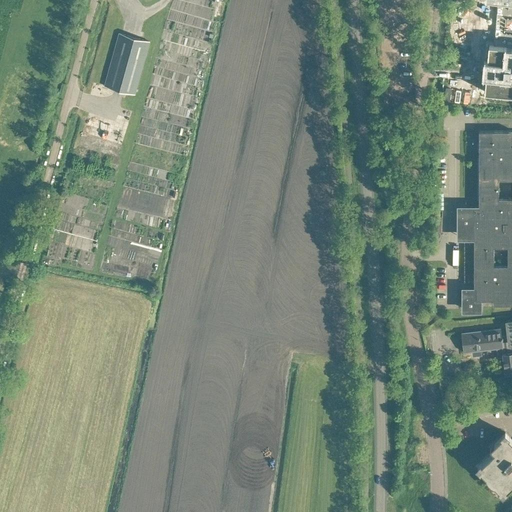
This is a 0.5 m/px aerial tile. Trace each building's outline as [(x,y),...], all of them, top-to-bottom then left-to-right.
[(484,59),(482,76),(486,76),(485,91),(492,92),(492,97),(511,99),(511,0),(485,0),(486,0),(497,1),(493,44),(489,44),(488,59),(484,59)] [(153,84),(149,101),(188,111),(208,36),(169,26),(166,36),(167,36),(154,84),(153,84)] [(135,94),(149,41),(119,33),(105,85),(135,94)] [(480,310),(480,299),(493,299),(493,303),(511,303),(511,130),(479,130),(479,205),(474,205),(474,210),(457,210),(457,229),(474,229),(474,291),(461,291),(461,310),(480,310)] [(511,342),(511,320),(507,322),(509,334),(501,335),(500,327),(461,331),(464,351),(475,350),(475,352),(480,352),(480,350),(502,347),(503,352),(502,352),(504,373),(511,372),(511,351),(510,342),(511,342)] [(511,438),(505,431),(490,446),(494,450),(477,466),(503,492),(511,483),(511,438)]
